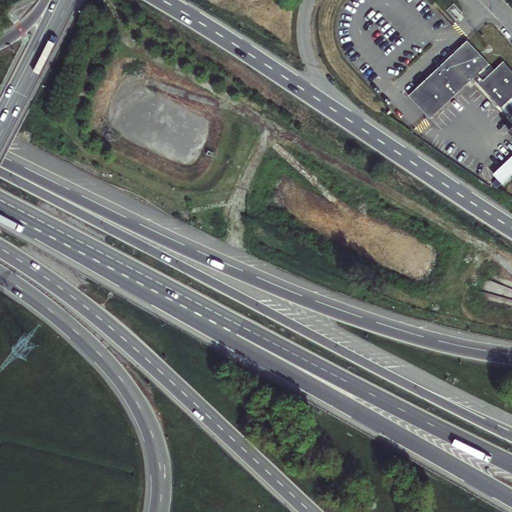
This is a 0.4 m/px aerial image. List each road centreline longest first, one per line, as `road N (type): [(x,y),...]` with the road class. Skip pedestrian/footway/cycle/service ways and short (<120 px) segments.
road 1 (motorway): [(0,211),(511,497)]
road 2 (motorway): [(511,437),(0,172)]
road 3 (motorway): [(0,201),(511,465)]
road 4 (motorway): [(511,359),(410,338),(277,291),(0,163)]
road 5 (track): [(105,0),(134,46),(485,247),(467,275),(436,298)]
road 6 (motorway): [(504,224),(160,0)]
road 7 (trunk): [(0,247),(82,303),(296,500)]
road 8 (motorway): [(0,274),(98,351),(133,394),(154,437),(159,511)]
road 9 (secondary): [(63,0),(0,128)]
